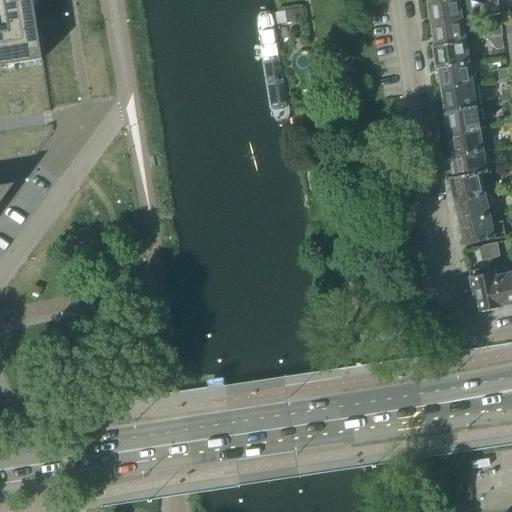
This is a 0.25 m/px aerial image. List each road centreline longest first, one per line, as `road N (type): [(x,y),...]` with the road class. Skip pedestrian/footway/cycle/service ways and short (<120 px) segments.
road 1 (secondary): [(511,375),(0,458)]
road 2 (secondary): [(0,485),(511,409)]
road 3 (residential): [(511,331),(457,338),(394,0)]
road 4 (unclassified): [(128,101),(0,281)]
